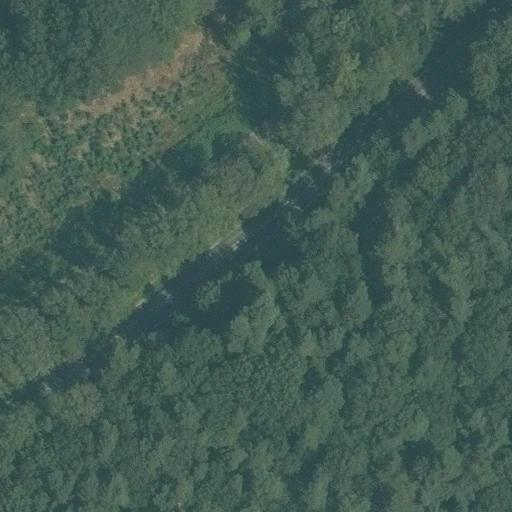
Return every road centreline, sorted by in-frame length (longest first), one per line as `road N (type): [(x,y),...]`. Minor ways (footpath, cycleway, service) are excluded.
road 1 (primary): [(0,424),(292,201),(511,14)]
road 2 (unclassified): [(0,335),(414,0)]
road 3 (track): [(0,148),(158,0)]
